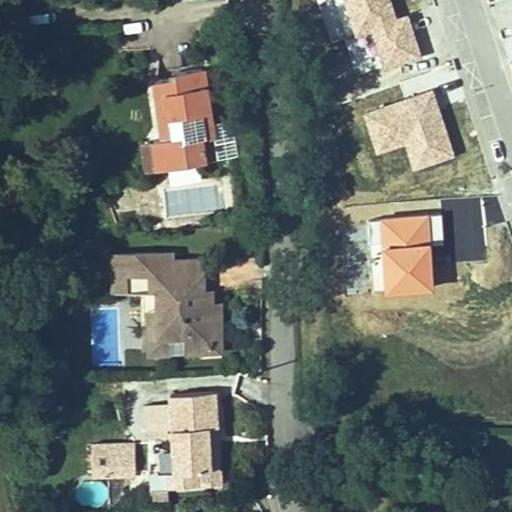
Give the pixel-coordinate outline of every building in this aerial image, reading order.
[(18,50),(26,2),(0,3),(0,47),(11,54),(18,50)] [(158,169),(216,160),(237,156),(232,121),(211,124),(205,88),(202,70),(174,75),(175,79),(154,82),(160,124),(165,123),(167,140),(163,140),(154,142),(158,169)] [(158,169),(154,142),(144,143),(148,170),(158,169)] [(173,260),(173,252),(119,254),(119,276),(127,275),(127,293),(156,292),(157,311),(157,325),(148,324),(149,354),(207,352),(207,338),(221,338),(220,317),(213,317),(212,302),(197,303),(197,290),(204,290),(203,259),(173,260)] [(113,293),(127,293),(127,275),(119,276),(119,254),(112,254),(113,293)] [(204,290),(197,290),(197,303),(212,302),(211,289),(204,290)] [(220,302),(212,302),(213,317),(220,317),(220,302)] [(148,311),(148,324),(157,325),(157,311),(148,311)] [(221,352),(221,338),(207,338),(207,352),(221,352)] [(170,395),(171,404),(173,428),(176,473),(198,471),(218,470),(217,442),(209,443),(208,427),(217,427),(215,391),(170,395)] [(173,428),(171,404),(144,406),(146,430),(173,428)] [(217,442),(217,427),(208,427),(209,443),(217,442)] [(134,454),(134,443),(92,444),(93,454),(134,454)] [(135,475),(134,454),(93,454),(93,475),(135,475)] [(199,486),(198,471),(176,473),(169,473),(170,488),(199,486)]
